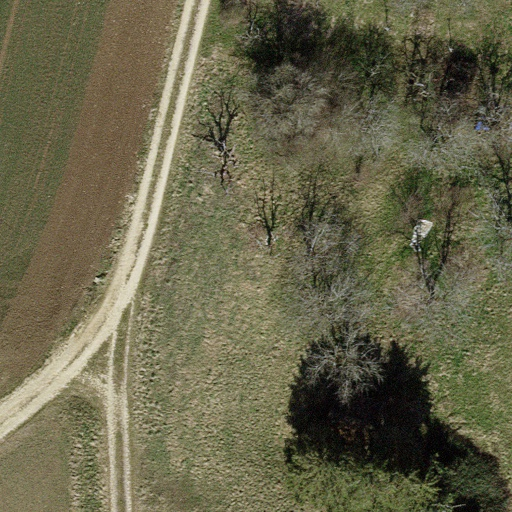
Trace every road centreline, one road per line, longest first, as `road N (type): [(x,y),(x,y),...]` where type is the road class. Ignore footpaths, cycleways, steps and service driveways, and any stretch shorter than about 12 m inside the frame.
road 1 (track): [(0,420),(44,390),(120,309),(204,0)]
road 2 (track): [(120,309),(121,511)]
